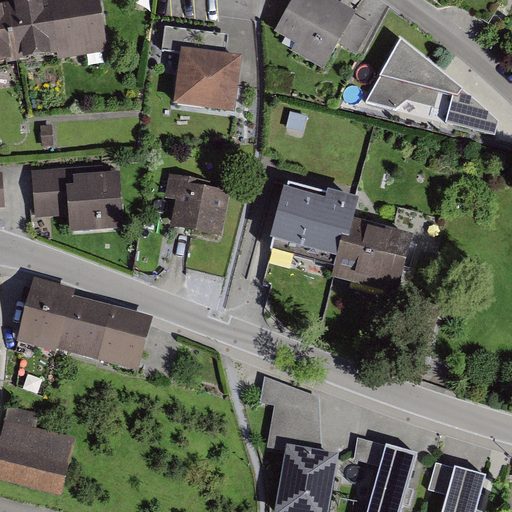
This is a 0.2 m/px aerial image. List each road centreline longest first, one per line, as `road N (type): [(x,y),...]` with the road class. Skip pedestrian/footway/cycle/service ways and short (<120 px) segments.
road 1 (residential): [(511,431),(0,248)]
road 2 (residential): [(511,88),(405,0)]
